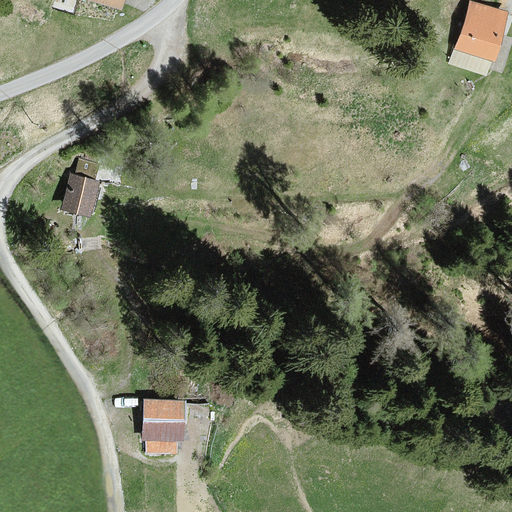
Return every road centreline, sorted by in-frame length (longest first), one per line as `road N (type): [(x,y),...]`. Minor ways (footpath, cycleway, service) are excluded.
road 1 (track): [(95,410),(134,353),(128,292),(101,253),(104,226),(115,217),(259,254),(424,255)]
road 2 (track): [(115,511),(95,410),(0,232)]
road 3 (track): [(0,205),(16,175),(50,142),(145,84),(159,60),(162,13)]
